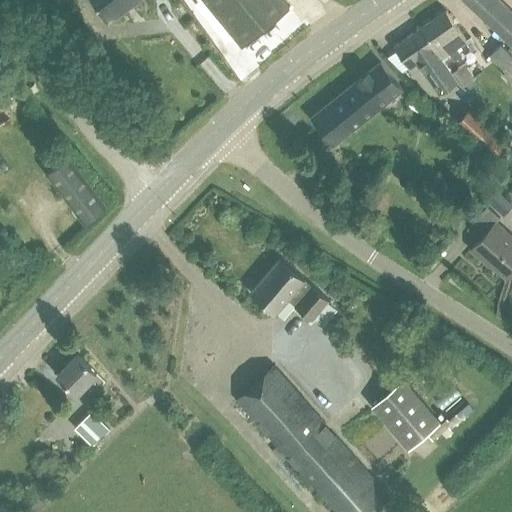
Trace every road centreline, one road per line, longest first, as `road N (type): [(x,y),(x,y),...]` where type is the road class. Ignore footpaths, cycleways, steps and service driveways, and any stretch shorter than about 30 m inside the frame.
road 1 (tertiary): [(0,358),(155,195)]
road 2 (tertiary): [(221,129),(281,73),(385,0)]
road 3 (residential): [(371,256),(221,129)]
road 4 (residential): [(155,195),(27,49)]
road 5 (unclassified): [(511,346),(371,256)]
